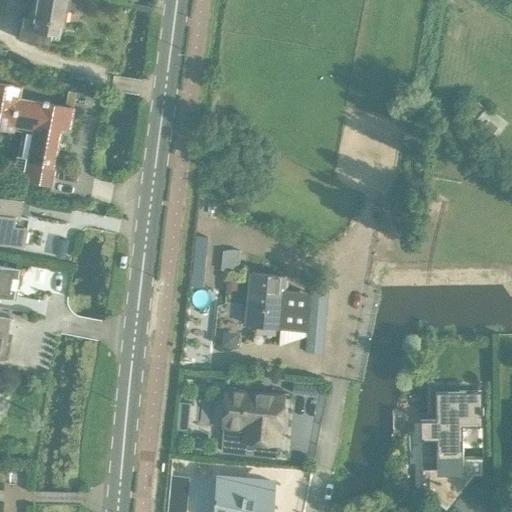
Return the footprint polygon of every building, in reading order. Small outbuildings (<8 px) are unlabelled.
[(70,0),(29,0),(26,18),(24,28),(59,35),(61,24),(65,25),(70,0)] [(54,184),(58,162),(64,129),(71,131),(75,109),(21,98),(23,88),(0,83),(0,128),(32,134),(28,158),(20,156),(18,170),(54,184)] [(507,122),(487,106),(475,121),(496,137),(507,122)] [(0,240),(20,244),(23,228),(17,227),(19,216),(15,215),(17,200),(0,196),(0,240)] [(238,274),(241,252),(223,250),(220,272),(238,274)] [(0,265),(0,295),(9,297),(11,289),(13,289),(15,277),(11,277),(13,268),(0,265)] [(246,324),(250,324),(280,327),(285,275),(251,272),(246,324)] [(320,347),(326,285),(311,283),(306,346),(320,347)] [(0,358),(3,359),(4,354),(6,352),(7,346),(6,343),(10,317),(0,315),(0,358)] [(281,431),(284,394),(227,389),(226,397),(223,399),(222,415),(224,418),(221,451),(278,456),(279,443),(280,431),(281,431)] [(466,395),(466,391),(436,391),(436,419),(420,419),(421,439),(437,439),(437,467),(421,467),(421,491),(447,511),(475,476),(463,467),(462,425),(471,425),(482,425),(482,413),(483,413),(483,406),(482,406),(480,402),(477,399),(474,396),(470,395),(466,395)] [(272,511),(274,482),(218,477),(215,511),(272,511)]
